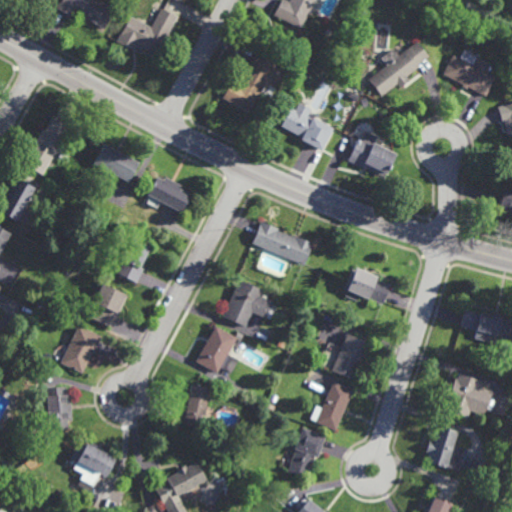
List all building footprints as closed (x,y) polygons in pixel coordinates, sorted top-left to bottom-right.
[(99,0),(114,8),(103,28),(82,16),(82,15),(74,10),(71,16),(54,7),(57,0),(99,0)] [(315,0),(314,3),(312,2),(299,27),(273,14),(279,0),(315,0)] [(154,53),(139,44),(138,47),(135,45),(131,51),(114,41),(128,15),(149,26),(160,6),(175,15),(154,53)] [(430,24),(429,15),(436,14),(437,23),(430,24)] [(416,64),(417,65),(404,75),(408,79),(398,87),(395,83),(380,95),(367,78),(385,64),(379,57),(391,47),(392,48),(394,47),(397,50),(395,52),(397,54),(414,40),(426,55),(416,64)] [(489,64),(485,72),(494,76),(484,95),(467,87),(466,89),(460,86),(461,84),(440,73),(450,53),(459,58),(463,49),(477,56),(476,57),(489,64)] [(260,91),(262,92),(261,95),(259,94),(256,98),(254,97),(246,111),(220,97),(230,78),(238,82),(256,50),(276,61),(260,91)] [(354,100),(344,95),(347,89),(357,93),(354,100)] [(306,115),(309,117),(310,115),(331,127),(319,150),(298,138),(299,136),(279,125),(289,106),(294,108),(297,101),(309,108),(306,115)] [(503,121),(501,122),(496,106),(511,101),(511,142),(509,133),(506,134),(503,121)] [(40,174),(24,165),(24,166),(18,163),(30,143),(31,144),(41,127),(43,129),(50,116),(68,126),(40,174)] [(372,142),(394,152),(384,173),(383,172),(382,176),(363,166),(362,167),(346,159),(357,135),(360,136),(364,129),(375,135),(372,142)] [(127,181),(113,174),(109,180),(99,174),(102,168),(91,162),(102,142),(138,161),(127,181)] [(180,185),(179,188),(189,193),(179,211),(146,194),(156,176),(161,179),(163,175),(180,185)] [(31,207),(24,203),(15,220),(0,211),(0,201),(14,177),(33,187),(28,197),(34,200),(31,207)] [(511,186),(511,214),(510,214),(511,213),(496,209),(502,184),(511,186)] [(291,235),(291,233),(312,242),(310,248),(309,247),(302,264),(250,242),(257,225),(256,225),(259,219),(277,228),(277,229),(291,235)] [(0,247),(0,226),(9,232),(0,247)] [(147,247),(137,266),(142,268),(135,282),(114,272),(120,260),(118,259),(119,258),(112,254),(118,242),(125,245),(128,238),(147,247)] [(376,276),(375,278),(389,284),(381,304),(367,298),(366,299),(357,295),(355,300),(343,295),(346,290),(345,290),(345,289),(342,288),(350,268),(353,269),(354,267),(376,276)] [(260,289),(257,295),(270,301),(263,318),(250,312),(243,326),(220,316),(234,285),(236,286),(239,280),(260,289)] [(125,294),(110,327),(85,315),(92,300),(90,299),(94,289),(96,290),(100,283),(125,294)] [(45,313),(39,310),(42,305),(47,308),(45,313)] [(475,314),(475,313),(490,316),(491,313),(497,314),(497,318),(511,321),(507,339),(493,336),(488,335),(486,341),(474,338),(475,332),(471,331),(471,330),(456,327),(460,310),(475,314)] [(91,353),(90,352),(80,373),(58,362),(76,324),(99,336),(91,353)] [(234,336),(235,334),(239,336),(237,341),(233,339),(225,353),(237,360),(229,373),(218,367),(215,373),(193,361),(213,325),(234,336)] [(354,381),(329,371),(330,369),(317,365),(327,342),(338,346),(344,333),(369,343),(354,381)] [(283,347),(276,345),(278,339),(285,342),(283,347)] [(282,356),(275,353),(278,347),(284,350),(282,356)] [(477,381),(475,387),(490,392),(482,415),(467,410),(464,420),(440,411),(451,379),(453,379),(455,373),(477,381)] [(335,431),(314,423),(315,421),(308,419),(311,412),(317,414),(330,382),(351,390),(335,431)] [(202,417),(201,416),(201,418),(211,420),(210,428),(199,426),(200,420),(195,419),(194,428),(180,425),(181,423),(179,423),(184,392),(186,393),(187,384),(207,387),(202,417)] [(63,393),(68,393),(70,420),(65,420),(66,428),(46,430),(45,421),(37,421),(36,405),(44,404),(42,387),(63,385),(63,393)] [(451,444),(464,448),(457,471),(444,467),(443,468),(425,462),(428,453),(425,452),(428,442),(429,442),(435,425),(455,431),(451,444)] [(504,437),(498,435),(501,428),(506,430),(504,437)] [(316,459),(313,458),(306,480),(286,473),(293,451),(292,451),(300,429),(324,437),(316,459)] [(99,447),(100,446),(105,449),(103,453),(113,458),(104,477),(98,474),(91,486),(77,479),(80,473),(72,469),(72,467),(71,467),(74,461),(68,457),(73,448),(74,448),(79,440),(87,444),(89,442),(90,443),(91,441),(96,444),(96,445),(99,447)] [(205,480),(177,496),(180,502),(181,502),(187,511),(167,511),(163,504),(161,504),(152,488),(166,480),(165,478),(175,472),(174,470),(184,465),(185,467),(195,461),(205,480)] [(75,499),(66,496),(69,488),(78,491),(75,499)] [(446,511),(424,511),(425,511),(423,510),(425,504),(427,505),(431,495),(450,504),(446,511)] [(323,511),(296,511),(307,499),(323,511)]
